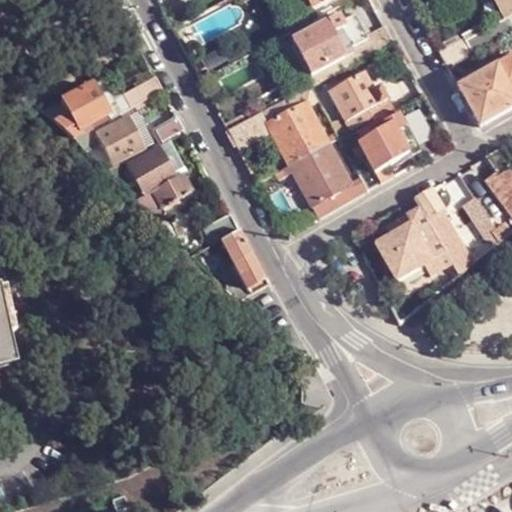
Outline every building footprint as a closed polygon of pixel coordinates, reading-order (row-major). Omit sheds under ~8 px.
[(307,0),(313,10),(331,0),(307,0)] [(368,18),(378,13),(370,0),(356,0),(360,7),(362,7),(368,18)] [(511,0),(494,0),(505,20),(485,30),(482,25),(460,37),(463,41),(460,42),(445,50),(439,53),(448,68),(472,55),(511,33),(511,0)] [(168,22),(173,31),(189,22),(183,13),(168,22)] [(312,77),(348,58),(336,35),(346,29),(339,18),(292,42),(312,77)] [(386,48),(394,43),(384,25),(376,30),(386,48)] [(367,58),(386,48),(376,30),(357,40),(367,58)] [(457,36),(442,44),(445,50),(460,42),(457,36)] [(511,57),(459,89),(481,129),(511,110),(511,57)] [(331,91),(347,122),(389,100),(382,87),(374,90),(365,73),(331,91)] [(162,93),(155,79),(119,100),(126,113),(133,109),(162,93)] [(91,87),(108,118),(116,112),(100,83),(91,87)] [(92,132),(97,130),(95,125),(108,118),(91,87),(60,104),(67,117),(52,125),(71,144),(92,132)] [(388,115),(395,111),(389,100),(347,122),(353,134),(367,126),(388,115)] [(59,112),(54,101),(36,110),(45,119),(59,112)] [(290,167),(330,145),(307,104),(279,118),(274,108),(262,115),(269,130),(290,167)] [(133,109),(126,113),(123,115),(127,121),(137,115),(133,109)] [(127,121),(123,115),(97,130),(92,132),(96,139),(127,121)] [(154,146),(137,115),(127,121),(143,152),(154,146)] [(229,133),(237,147),(269,130),(262,115),(229,133)] [(388,115),(367,126),(372,136),(358,144),(375,174),(410,155),(393,122),(388,115)] [(393,122),(410,155),(419,149),(402,117),(393,122)] [(184,132),(177,119),(153,132),(160,146),(184,132)] [(339,140),(340,142),(349,137),(340,120),(331,125),(339,140)] [(143,152),(127,121),(96,139),(98,143),(109,163),(113,169),(143,152)] [(96,139),(92,132),(71,144),(78,151),(98,143),(96,139)] [(313,209),(352,187),(330,145),(290,167),(294,174),(313,209)] [(143,200),(133,204),(172,243),(177,240),(175,234),(176,234),(169,221),(168,221),(161,211),(192,193),(182,176),(173,181),(157,151),(125,168),(143,200)] [(511,164),(502,151),(486,161),(497,176),(499,180),(488,188),(511,220),(511,164)] [(105,176),(114,172),(113,169),(109,163),(96,168),(105,176)] [(128,178),(122,167),(114,172),(105,176),(114,185),(128,178)] [(290,167),(283,171),(288,178),(294,174),(290,167)] [(497,176),(486,184),(488,188),(499,180),(497,176)] [(358,198),(368,192),(362,182),(352,187),(358,198)] [(319,221),(358,198),(352,187),(313,209),(319,221)] [(462,278),(474,268),(442,215),(445,212),(432,192),(416,201),(421,211),(455,267),(462,278)] [(476,233),(491,224),(477,203),(463,212),(476,233)] [(455,267),(421,211),(405,220),(408,227),(392,237),(376,246),(397,283),(424,268),(432,281),(455,267)] [(238,232),(229,217),(201,232),(210,249),(220,243),(238,232)] [(408,227),(405,220),(388,230),(392,237),(408,227)] [(501,244),(511,236),(504,227),(496,231),(494,234),(501,244)] [(243,242),(238,232),(220,243),(251,298),(269,288),(267,285),(243,242)]
